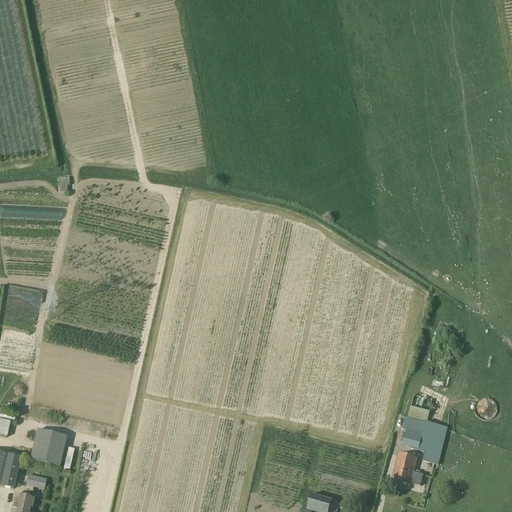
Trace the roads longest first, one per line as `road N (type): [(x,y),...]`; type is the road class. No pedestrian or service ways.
road 1 (track): [(19,425),(73,189),(74,160),(38,0)]
road 2 (track): [(73,183),(159,188),(174,203),(116,445)]
road 3 (track): [(74,160),(138,166),(164,156),(170,133),(141,0)]
